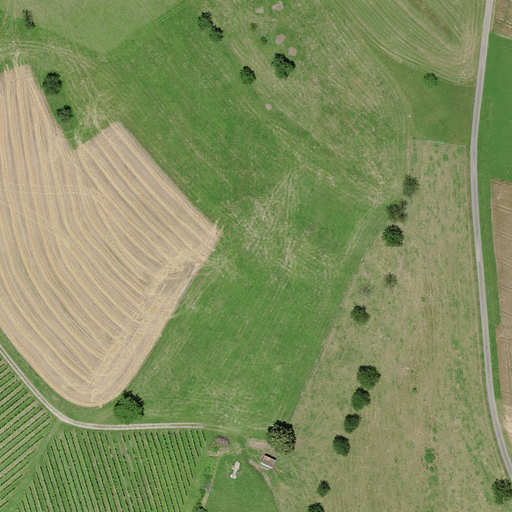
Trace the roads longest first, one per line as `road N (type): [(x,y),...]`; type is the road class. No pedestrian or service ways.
road 1 (unclassified): [(487,0),(471,188),(489,409),(511,477)]
road 2 (track): [(0,347),(73,422),(199,424)]
road 3 (track): [(330,0),(395,90),(405,174)]
